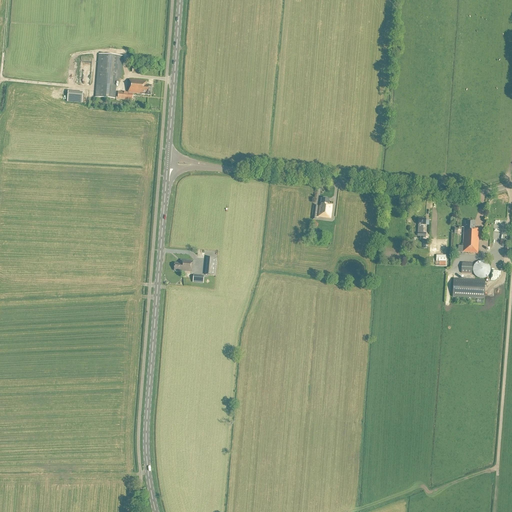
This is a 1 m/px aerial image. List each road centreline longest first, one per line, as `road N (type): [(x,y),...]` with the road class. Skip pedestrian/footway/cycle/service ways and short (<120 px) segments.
road 1 (secondary): [(155,511),(145,448),(167,162)]
road 2 (unclassified): [(167,162),(439,194),(511,183)]
road 3 (secondary): [(167,162),(179,0)]
